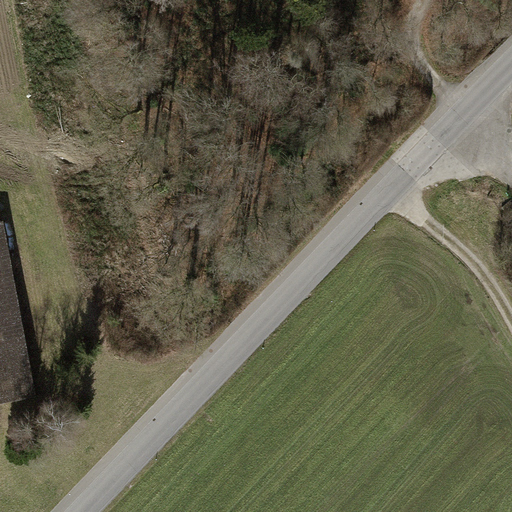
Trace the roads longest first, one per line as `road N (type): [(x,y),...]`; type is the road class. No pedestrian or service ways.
road 1 (tertiary): [(82,511),(511,64)]
road 2 (track): [(413,0),(407,29),(415,65),(511,164)]
road 3 (track): [(390,185),(486,272),(511,315)]
